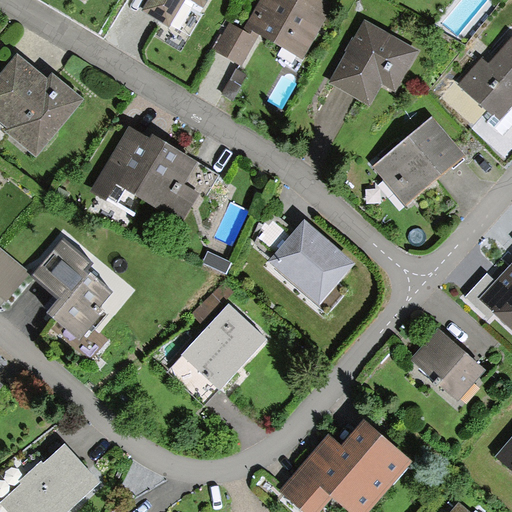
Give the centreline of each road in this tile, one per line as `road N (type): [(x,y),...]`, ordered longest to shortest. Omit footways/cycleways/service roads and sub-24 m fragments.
road 1 (residential): [(422,282),(287,433),(254,459),(217,471),(184,471),(123,436),(0,333)]
road 2 (residential): [(11,0),(263,151),(422,282)]
road 3 (residential): [(511,182),(422,282)]
